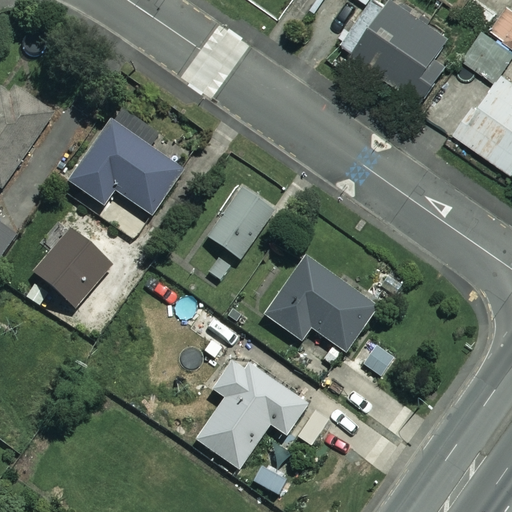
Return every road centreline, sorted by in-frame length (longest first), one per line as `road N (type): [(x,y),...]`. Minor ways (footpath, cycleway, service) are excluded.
road 1 (residential): [(362,163),(126,0)]
road 2 (residential): [(511,268),(362,163)]
road 3 (secondary): [(511,412),(442,511)]
